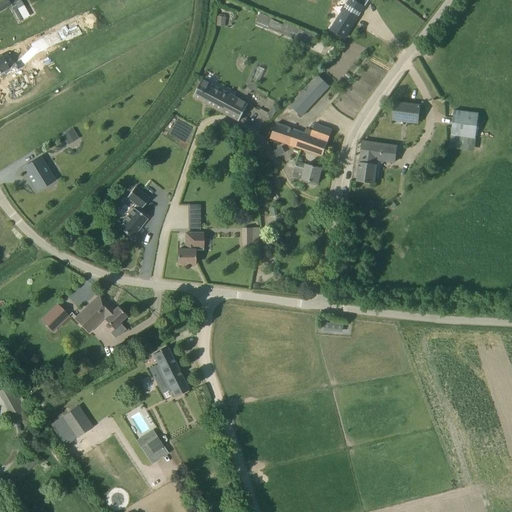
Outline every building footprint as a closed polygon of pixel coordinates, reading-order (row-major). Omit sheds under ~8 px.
[(11,5),(17,1),(16,0),(2,0),(0,1),(0,12),(11,5)] [(334,23),(331,29),(344,38),(369,0),(368,0),(349,0),(342,11),(334,23)] [(19,22),(29,16),(23,6),(13,11),(19,22)] [(217,25),(225,26),(226,16),(218,15),(217,25)] [(269,26),(268,29),(301,42),(300,43),(312,48),(317,37),(305,32),(283,23),(283,25),(271,20),(271,21),(269,26)] [(2,56),(0,57),(0,77),(0,79),(18,70),(15,64),(8,67),(2,56)] [(289,106),(301,116),(329,86),(318,75),(289,106)] [(248,104),(202,80),(193,97),(239,121),(248,104)] [(394,102),(392,119),(418,123),(421,106),(394,102)] [(476,138),(479,113),(454,110),(449,148),(475,151),(477,138),(476,138)] [(306,127),(304,133),(276,124),(270,138),(323,156),(332,130),(315,124),(313,130),(306,127)] [(62,134),(68,143),(78,137),(72,127),(62,134)] [(53,141),(41,149),(45,155),(57,148),(53,141)] [(397,147),(372,143),(362,142),(360,158),(359,162),(357,181),(374,184),(377,160),(395,162),(397,147)] [(282,147),(274,150),(277,155),(284,152),(282,147)] [(40,158),(24,168),(37,190),(54,180),(40,158)] [(297,162),(293,177),(304,179),(303,182),(316,185),(316,183),(318,183),(322,168),(297,162)] [(137,211),(140,208),(141,208),(149,198),(135,186),(126,197),(137,205),(134,209),(134,208),(118,228),(132,238),(147,219),(137,211)] [(187,210),(187,227),(200,228),(200,210),(187,210)] [(242,253),(254,253),(254,228),(242,228),(242,253)] [(178,265),(195,265),(195,249),(203,248),(203,233),(186,233),(186,250),(178,250),(178,265)] [(126,330),(121,325),(121,324),(120,323),(126,316),(117,307),(114,310),(99,295),(75,319),(88,332),(104,317),(105,318),(105,319),(115,329),(111,333),(115,338),(119,335),(126,330)] [(69,317),(58,305),(42,321),(53,332),(69,317)] [(345,321),(326,319),(325,327),(344,329),(345,321)] [(189,390),(182,376),(167,347),(153,354),(158,364),(150,368),(162,391),(167,388),(166,386),(169,385),(175,397),(189,390)] [(151,354),(144,357),(148,366),(155,363),(151,354)] [(0,390),(0,397),(12,419),(25,412),(24,410),(28,407),(15,384),(11,387),(10,385),(0,390)] [(65,435),(71,432),(76,439),(93,427),(78,405),(56,421),(65,435)] [(170,455),(164,446),(157,436),(140,448),(147,457),(153,453),(159,462),(170,455)] [(39,462),(32,454),(21,463),(28,471),(39,462)]
